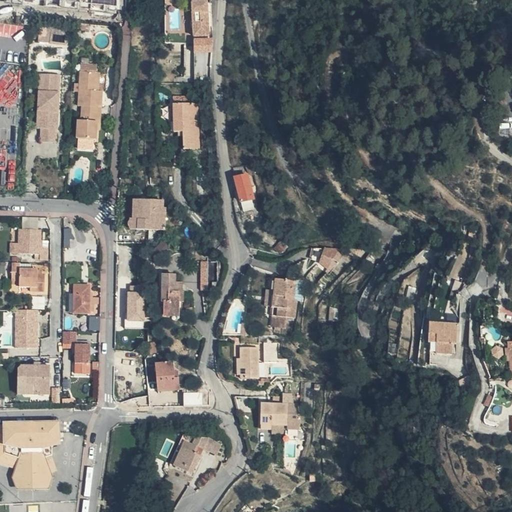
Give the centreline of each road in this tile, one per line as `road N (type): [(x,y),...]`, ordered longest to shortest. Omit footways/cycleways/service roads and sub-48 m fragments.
road 1 (residential): [(226,415),(211,365),(234,266),(217,98),(222,0)]
road 2 (residential): [(127,0),(113,206),(103,219)]
road 3 (unclassified): [(103,219),(108,416)]
road 4 (unknown): [(58,207),(56,349)]
